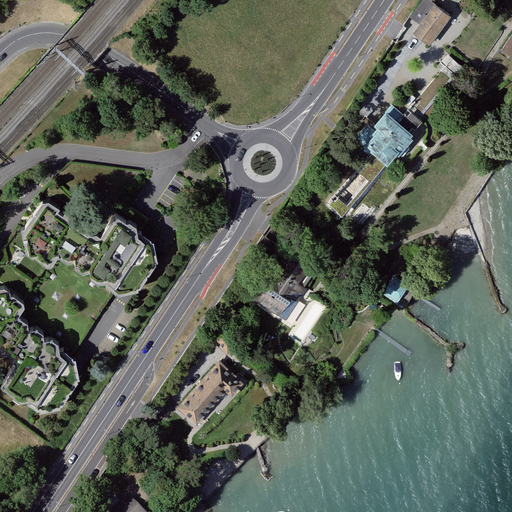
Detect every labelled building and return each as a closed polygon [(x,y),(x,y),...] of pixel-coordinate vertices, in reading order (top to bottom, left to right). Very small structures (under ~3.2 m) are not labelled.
[(451,16),(432,3),(411,31),(430,45),(451,16)] [(421,122),(392,100),(375,122),(381,127),(366,146),(388,163),(421,122)] [(106,235),(46,196),(25,227),(29,250),(51,265),(61,251),(120,291),(127,290),(142,287),(160,259),(158,246),(156,237),(119,213),(106,235)] [(283,247),(264,236),(256,250),(275,261),(283,247)] [(316,270),(289,253),(275,274),(268,270),(251,296),(285,318),(316,270)] [(407,285),(394,277),(384,293),(397,301),(407,285)] [(7,286),(0,286),(0,342),(21,357),(5,383),(44,408),(64,403),(83,375),(79,353),(19,313),(27,299),(7,286)] [(214,340),(228,352),(237,341),(223,329),(214,340)] [(251,381),(218,354),(176,407),(199,426),(228,390),(238,398),(251,381)] [(143,511),(128,497),(114,511),(143,511)]
